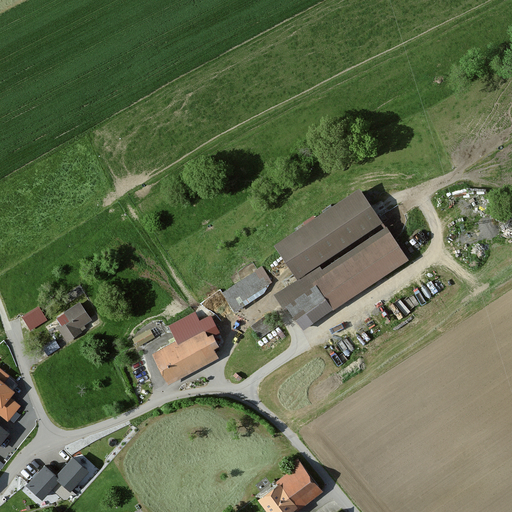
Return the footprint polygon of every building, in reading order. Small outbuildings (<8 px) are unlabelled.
[(362,192),(278,247),(299,279),(277,293),(303,332),(409,263),(362,192)] [(264,267),(219,292),(231,314),(244,307),(241,302),(273,284),(264,267)] [(68,322),(57,328),(64,340),(91,324),(79,304),(63,314),(68,322)] [(47,320),(38,306),(22,317),(31,331),(47,320)] [(174,343),(153,353),(167,383),(218,359),(214,351),(223,346),(209,318),(201,322),(197,314),(167,328),(174,343)] [(267,319),(252,328),(259,339),(273,330),(267,319)] [(151,333),(133,340),(136,348),(154,341),(151,333)] [(14,389),(0,378),(0,412),(8,418),(19,404),(8,396),(14,389)] [(0,440),(8,430),(0,423),(0,440)] [(44,463),(28,481),(43,494),(59,476),(70,487),(87,468),(72,455),(56,473),(44,463)] [(299,462),(257,499),(268,511),(297,511),(323,489),(299,462)]
